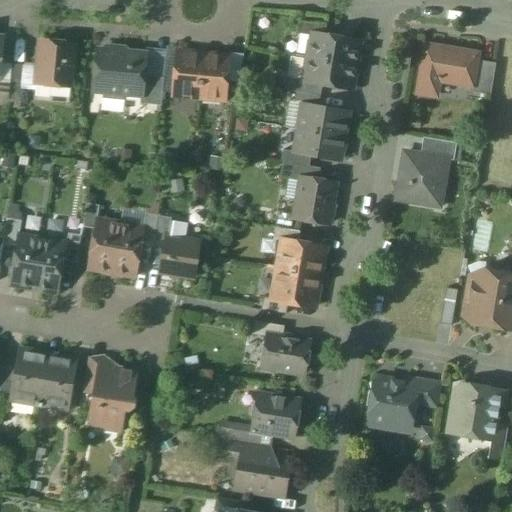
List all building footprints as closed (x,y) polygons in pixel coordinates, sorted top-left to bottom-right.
[(326,25),(299,22),(297,33),(311,36),(311,35),(324,37),(326,25)] [(324,37),(311,35),(311,36),(310,42),(307,44),(306,53),(308,56),(308,58),(355,66),(359,43),(324,37)] [(73,46),(39,43),(35,84),(70,87),(73,46)] [(476,55),(425,47),(417,94),(435,97),(437,81),(470,87),(471,87),(475,61),(476,55)] [(145,55),(97,51),(93,93),(140,97),(141,97),(143,77),(145,55)] [(203,55),(178,53),(174,97),(199,99),(203,55)] [(228,58),(203,55),(199,99),(223,102),(228,58)] [(355,66),(308,58),(307,60),(304,63),(303,72),(305,75),(304,81),(304,82),(322,85),(351,90),(355,66)] [(495,64),(475,61),(471,87),(470,87),(469,92),(489,96),(495,64)] [(11,65),(0,63),(0,96),(9,97),(11,65)] [(24,66),(12,65),(9,101),(20,102),(24,66)] [(163,79),(143,77),(141,97),(140,97),(139,105),(161,107),(163,79)] [(322,85),(304,82),(304,81),(298,80),(295,93),(320,97),(322,85)] [(347,114),(301,107),(298,130),(343,137),(347,114)] [(343,137),(298,130),(294,154),(310,157),(339,161),(343,137)] [(456,144),(423,138),(420,155),(447,160),(447,161),(453,162),(456,144)] [(310,157),(294,154),(282,152),(280,163),(284,164),(308,168),(310,157)] [(420,155),(403,152),(395,201),(434,208),(437,188),(443,189),(447,161),(447,160),(420,155)] [(308,168),(284,164),(281,178),(299,181),(300,179),(317,182),(319,170),(308,168)] [(317,182),(300,179),(299,181),(293,219),(328,225),(335,185),(317,182)] [(99,206),(87,204),(82,228),(94,230),(96,221),(99,206)] [(157,216),(145,214),(142,229),(143,229),(141,238),(154,240),(157,216)] [(171,219),(157,216),(154,240),(165,242),(166,237),(168,238),(171,219)] [(21,223),(7,221),(3,245),(16,247),(18,237),(21,223)] [(96,221),(94,230),(88,269),(111,273),(120,225),(96,221)] [(142,229),(120,225),(111,273),(135,277),(141,238),(143,229),(142,229)] [(299,232),(274,228),(272,241),(280,243),(281,242),(297,244),(299,232)] [(81,237),(68,235),(63,262),(76,264),(81,237)] [(18,237),(16,247),(10,285),(34,289),(42,241),(18,237)] [(168,238),(166,237),(165,242),(160,273),(170,275),(174,280),(180,276),(192,278),(198,247),(181,244),(177,239),(168,238)] [(65,245),(42,241),(34,289),(57,293),(65,245)] [(297,244),(281,242),(280,243),(276,269),(320,276),(324,249),(297,244)] [(320,276),(276,269),(271,301),(287,304),(314,308),(320,276)] [(495,279),(481,276),(471,280),(465,316),(472,322),(480,319),(490,321),(499,329),(510,331),(511,324),(511,316),(511,279),(506,274),(495,279)] [(457,291),(446,289),(444,300),(455,302),(457,291)] [(287,304),(271,301),(262,299),(260,311),(285,315),(287,304)] [(440,324),(451,326),(455,302),(444,300),(440,324)] [(284,327),(254,322),(252,335),(267,337),(282,339),(284,327)] [(282,339),(267,337),(264,352),(261,355),(260,361),(262,365),(262,368),(303,375),(308,343),(282,339)] [(47,357),(19,353),(14,384),(11,399),(40,404),(47,357)] [(76,362),(47,357),(40,404),(68,409),(70,394),(74,370),(76,362)] [(18,360),(6,358),(2,382),(14,384),(18,360)] [(103,362),(88,360),(86,372),(83,392),(95,394),(99,370),(101,370),(103,362)] [(101,370),(99,370),(95,394),(101,395),(100,404),(92,410),(89,424),(102,427),(110,421),(121,423),(123,410),(128,411),(133,407),(134,401),(131,397),(135,372),(118,369),(117,373),(101,370)] [(86,372),(74,370),(70,394),(82,396),(83,392),(86,372)] [(415,386),(379,380),(373,384),(371,394),(375,399),(374,405),(369,408),(368,416),(372,422),(382,424),(386,429),(405,432),(407,421),(412,418),(414,404),(417,386),(415,386)] [(441,384),(416,380),(415,386),(417,386),(414,404),(437,408),(441,384)] [(483,387),(473,385),(471,387),(468,386),(468,387),(460,386),(454,390),(452,400),(456,405),(453,421),(460,431),(472,433),(471,437),(490,441),(492,441),(495,425),(498,407),(490,406),(493,391),(487,390),(485,389),(483,387)] [(272,398),(258,395),(252,430),(252,431),(270,434),(292,438),(298,402),(287,400),(284,396),(277,395),(272,398)] [(234,427),(224,425),(221,427),(220,438),(232,439),(234,427)] [(492,441),(490,441),(487,460),(501,462),(507,427),(495,425),(492,441)] [(252,430),(234,427),(232,439),(268,446),(270,434),(252,431),(252,430)] [(433,431),(422,429),(420,439),(431,441),(433,431)] [(268,446),(232,439),(230,453),(241,455),(265,459),(268,446)] [(265,459),(241,455),(236,488),(282,496),(288,462),(265,459)] [(245,511),(247,503),(216,498),(214,511),(216,511),(216,510),(226,511),(245,511)]
